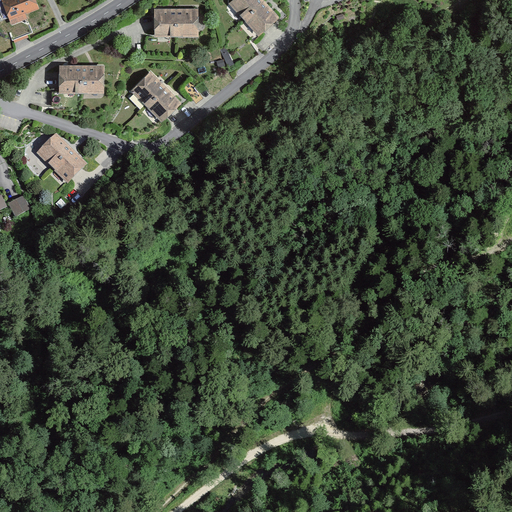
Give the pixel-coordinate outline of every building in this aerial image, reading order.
[(2,0),(12,24),(26,18),(24,13),(39,8),(36,0),(2,0)] [(277,16),(263,0),(233,0),(230,3),(257,33),(277,16)] [(198,11),(157,10),(157,36),(197,37),(198,11)] [(104,67),(62,66),(61,91),(103,92),(104,67)] [(180,102),(152,73),(134,91),(162,120),(180,102)] [(96,174),(62,138),(41,157),(70,189),(96,174)] [(30,209),(25,199),(12,206),(17,215),(30,209)]
